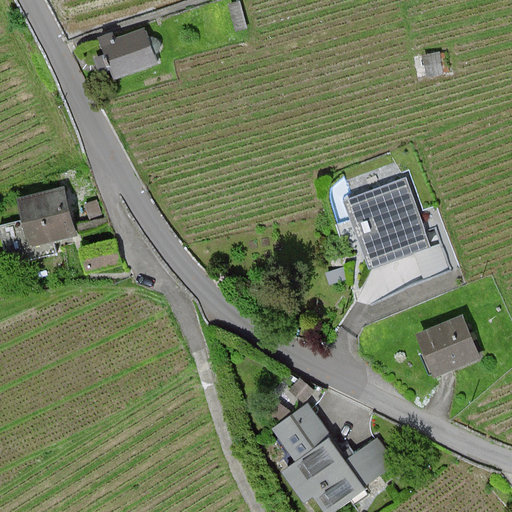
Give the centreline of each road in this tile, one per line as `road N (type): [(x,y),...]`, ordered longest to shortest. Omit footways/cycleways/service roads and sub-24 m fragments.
road 1 (unclassified): [(31,0),(135,199),(212,296),(287,352),(511,460)]
road 2 (track): [(101,137),(113,191),(150,270),(188,320),(237,457),(267,511)]
